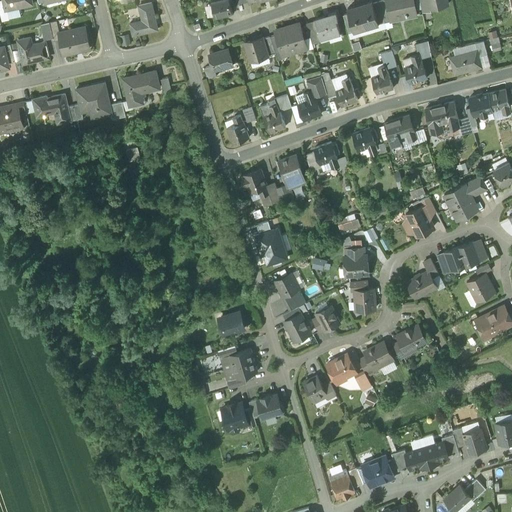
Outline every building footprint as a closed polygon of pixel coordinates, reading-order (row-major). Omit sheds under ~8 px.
[(3,0),(0,0),(0,14),(2,21),(8,19),(6,10),(6,11),(3,0)] [(31,0),(3,0),(6,11),(6,10),(33,4),(31,0)] [(217,0),(211,1),(212,5),(214,15),(215,16),(232,12),(229,0),(217,0)] [(385,0),(384,0),(378,1),(378,2),(384,23),(390,21),(385,0)] [(385,0),(390,21),(417,16),(413,0),(385,0)] [(427,0),(419,0),(422,12),(431,10),(431,8),(430,5),(429,5),(427,0)] [(446,0),(427,0),(429,5),(430,5),(431,8),(447,5),(446,0)] [(133,1),(124,4),(125,10),(136,7),(135,1),(133,1)] [(372,2),(360,5),(367,28),(378,25),(372,4),(372,2)] [(378,2),(372,4),(378,25),(384,23),(378,2)] [(152,4),(139,7),(143,23),(130,26),(133,36),(158,31),(152,4)] [(212,5),(206,7),(208,17),(214,15),(212,5)] [(360,5),(347,9),(348,14),(354,32),(367,28),(360,5)] [(329,16),(315,20),(315,21),(320,39),(321,39),(330,36),(330,34),(339,31),(339,33),(340,33),(336,20),(338,20),(336,12),(328,15),(329,16)] [(354,32),(348,14),(343,16),(348,34),(354,32)] [(57,20),(50,22),(54,38),(54,39),(60,37),(59,33),(60,33),(57,20)] [(315,21),(306,23),(312,44),(322,41),(321,39),(320,39),(315,21)] [(50,22),(42,24),(45,40),(54,38),(50,22)] [(300,25),(285,29),(285,28),(275,31),(276,35),(281,53),(283,52),(296,48),(297,51),(307,48),(300,25)] [(60,33),(59,33),(60,37),(64,54),(90,48),(86,27),(60,33)] [(122,35),(122,45),(131,45),(131,34),(122,35)] [(281,53),(276,35),(270,37),(275,54),(277,61),(284,59),(283,52),(281,53)] [(261,36),(255,38),(256,39),(245,43),(250,61),(268,56),(263,39),(261,36)] [(499,36),(491,38),(494,50),(502,48),(499,36)] [(270,37),(263,39),(268,56),(275,54),(270,37)] [(28,38),(18,40),(24,64),(49,58),(46,42),(30,45),(28,38)] [(484,40),(475,42),(477,49),(479,55),(487,53),(484,40)] [(428,41),(415,44),(418,55),(419,54),(420,58),(431,55),(428,41)] [(11,45),(5,46),(9,63),(15,62),(11,45)] [(5,46),(0,47),(0,66),(9,64),(9,63),(5,46)] [(228,49),(209,55),(212,66),(213,70),(214,70),(223,67),(223,69),(233,66),(228,49)] [(477,49),(450,56),(455,74),(482,66),(479,55),(477,49)] [(392,50),(381,53),(383,60),(387,59),(389,68),(396,65),(392,50)] [(418,55),(412,57),(414,64),(421,61),(420,58),(419,54),(418,55)] [(414,64),(405,66),(411,83),(427,77),(422,61),(414,64)] [(385,65),(378,67),(380,74),(387,72),(385,65)] [(212,66),(203,68),(207,79),(216,77),(214,70),(213,70),(212,66)] [(156,71),(123,79),(130,107),(140,104),(137,94),(160,89),(156,71)] [(380,74),(372,77),(377,93),(393,88),(388,72),(387,72),(380,74)] [(322,76),(306,80),(311,91),(312,91),(314,98),(315,98),(317,97),(317,96),(327,93),(324,83),(322,76)] [(349,77),(341,80),(344,87),(351,84),(349,77)] [(168,78),(161,80),(164,97),(171,92),(168,78)] [(332,79),(324,83),(327,93),(328,98),(338,95),(336,90),(332,79)] [(106,83),(77,90),(80,104),(82,113),(92,110),(92,108),(99,107),(101,116),(112,114),(113,114),(111,105),(106,83)] [(336,90),(338,95),(342,106),(358,100),(356,95),(354,90),(352,84),(351,84),(344,87),(336,90)] [(506,88),(489,93),(493,110),(502,107),(509,105),(510,105),(506,88)] [(311,91),(304,94),(307,100),(314,98),(312,91),(311,91)] [(489,93),(470,97),(473,108),(475,116),(481,114),(481,116),(487,114),(487,113),(493,111),(493,110),(489,93)] [(65,94),(47,98),(47,96),(33,100),(33,101),(36,112),(37,118),(55,113),(58,125),(72,122),(68,107),(65,94)] [(288,94),(274,99),(276,104),(279,111),(280,112),(291,107),(288,94)] [(304,94),(296,97),(298,104),(307,100),(304,94)] [(298,104),(304,121),(321,114),(315,98),(314,98),(307,100),(298,104)] [(33,101),(24,103),(27,114),(36,112),(33,101)] [(122,102),(111,105),(113,114),(112,114),(113,120),(126,118),(122,102)] [(454,102),(425,109),(431,134),(443,131),(452,128),(459,126),(460,126),(458,120),(459,120),(454,102)] [(24,103),(18,104),(21,116),(27,115),(27,114),(24,103)] [(18,104),(0,108),(5,130),(11,128),(12,132),(24,129),(21,116),(18,104)] [(80,104),(74,105),(77,120),(84,119),(82,113),(80,104)] [(276,104),(269,107),(268,104),(260,107),(270,133),(285,127),(280,112),(279,111),(276,104)] [(77,120),(74,105),(68,107),(72,122),(77,120)] [(509,105),(502,107),(503,115),(510,113),(511,113),(509,105)] [(252,107),(243,109),(247,122),(255,119),(252,107)] [(475,116),(473,108),(467,110),(469,118),(472,127),(477,125),(475,116)] [(240,115),(233,118),(235,125),(242,122),(240,115)] [(409,115),(384,124),(394,151),(403,148),(401,144),(416,139),(414,132),(414,131),(413,128),(417,126),(414,117),(410,119),(409,115)] [(469,118),(459,120),(458,120),(460,126),(459,126),(461,136),(473,132),(472,127),(469,118)] [(235,125),(227,128),(233,144),(249,138),(243,122),(242,122),(235,125)] [(369,129),(353,135),(359,151),(368,148),(375,145),(369,129)] [(331,142),(315,148),(316,152),(321,165),(329,162),(337,159),(336,155),(332,146),(331,142)] [(384,144),(378,146),(381,156),(387,154),(384,144)] [(375,145),(368,148),(370,155),(377,152),(375,145)] [(138,149),(127,153),(130,163),(142,159),(138,149)] [(316,152),(306,155),(311,171),(322,167),(321,165),(316,152)] [(296,155),(279,161),(288,185),(305,179),(296,155)] [(337,159),(329,162),(331,168),(332,169),(339,166),(337,159)] [(329,162),(321,165),(322,167),(323,171),(331,168),(329,162)] [(509,163),(494,171),(502,186),(511,180),(511,169),(511,170),(509,163)] [(261,170),(244,176),(248,187),(250,193),(259,190),(267,187),(267,186),(261,170)] [(481,175),(466,183),(472,197),(488,189),(481,175)] [(244,177),(239,178),(238,181),(240,187),(243,189),(248,187),(244,177)] [(305,179),(288,185),(289,189),(290,188),(306,182),(305,179)] [(466,183),(444,194),(457,219),(478,208),(472,197),(466,183)] [(275,184),(267,186),(267,187),(272,203),(280,201),(277,189),(275,184)] [(288,185),(277,189),(280,201),(293,196),(290,188),(289,189),(288,185)] [(267,187),(259,190),(265,206),(272,203),(267,187)] [(429,196),(420,200),(422,205),(423,205),(427,212),(435,208),(429,196)] [(422,205),(406,214),(417,235),(434,226),(427,212),(423,205),(422,205)] [(338,218),(341,232),(360,228),(358,214),(338,218)] [(258,225),(260,233),(270,230),(268,222),(258,225)] [(374,226),(365,230),(369,241),(379,237),(374,226)] [(263,256),(266,265),(288,259),(278,228),(270,230),(260,233),(253,235),(260,257),(263,256)] [(344,237),(345,247),(363,245),(362,238),(352,240),(352,236),(344,237)] [(487,257),(481,240),(474,243),(480,259),(487,257)] [(473,241),(459,246),(465,265),(480,259),(474,243),(473,241)] [(459,246),(443,252),(444,253),(450,270),(465,265),(459,246)] [(364,247),(346,249),(346,257),(364,255),(364,247)] [(444,253),(436,256),(443,273),(450,270),(444,253)] [(346,257),(344,257),(345,268),(349,268),(349,275),(369,274),(368,265),(367,265),(366,256),(367,256),(367,255),(364,255),(346,257)] [(313,257),(312,268),(324,269),(325,259),(313,257)] [(431,258),(423,262),(427,271),(428,270),(431,277),(439,273),(431,258)] [(488,262),(475,269),(479,276),(485,273),(492,269),(488,262)] [(427,271),(408,281),(416,297),(436,286),(431,277),(428,270),(427,271)] [(291,273),(274,281),(283,298),(300,289),(291,273)] [(479,276),(467,282),(476,301),(495,292),(485,273),(479,276)] [(367,280),(350,281),(351,291),(354,291),(354,290),(368,289),(367,280)] [(368,289),(354,290),(354,291),(355,303),(359,303),(360,310),(375,309),(373,288),(368,289)] [(300,292),(284,300),(290,311),(299,306),(306,303),(300,292)] [(504,304),(497,308),(497,309),(478,319),(482,326),(481,330),(484,336),(488,337),(499,331),(498,329),(511,322),(511,321),(511,320),(508,313),(504,304)] [(290,311),(283,314),(286,320),(301,313),(302,313),(299,306),(290,311)] [(331,306),(316,313),(318,317),(324,329),(325,331),(340,324),(331,306)] [(245,329),(240,312),(222,317),(227,334),(245,329)] [(286,320),(284,321),(294,341),(311,333),(301,313),(286,320)] [(324,329),(318,317),(312,320),(319,332),(324,329)] [(418,324),(397,336),(399,341),(405,352),(406,352),(426,341),(418,324)] [(405,352),(399,341),(393,344),(400,359),(407,355),(406,352),(405,352)] [(384,342),(364,352),(367,356),(373,369),(374,370),(393,360),(384,342)] [(235,345),(218,350),(220,358),(229,355),(237,352),(235,345)] [(237,352),(229,355),(232,366),(254,360),(251,349),(237,352)] [(347,354),(327,364),(335,381),(344,377),(344,379),(356,373),(347,354)] [(367,356),(359,361),(364,371),(365,373),(373,369),(367,356)] [(254,360),(232,366),(236,377),(236,378),(244,375),(257,371),(254,360)] [(364,371),(354,377),(361,391),(372,386),(365,373),(364,371)] [(236,377),(227,380),(229,388),(247,383),(244,375),(236,378),(236,377)] [(322,386),(317,376),(303,383),(312,401),(318,398),(319,400),(326,396),(327,396),(322,386)] [(330,383),(322,386),(327,396),(326,396),(328,400),(336,396),(330,383)] [(277,394),(270,396),(269,395),(266,396),(265,398),(259,400),(258,400),(262,414),(263,417),(276,413),(279,415),(282,414),(284,410),(283,407),(280,405),(277,394)] [(258,398),(249,401),(251,408),(252,408),(254,416),(262,414),(258,400),(259,400),(258,398)] [(236,404),(235,402),(227,404),(228,406),(222,408),(228,429),(230,429),(230,432),(233,433),(239,432),(240,429),(239,426),(248,424),(248,423),(244,410),(242,402),(236,404)] [(251,408),(244,410),(248,423),(248,424),(249,427),(257,425),(254,416),(252,408),(251,408)] [(511,413),(496,417),(497,421),(511,418),(511,413)] [(511,420),(496,424),(500,443),(511,441),(511,420)] [(462,427),(452,430),(453,434),(458,447),(466,444),(463,434),(464,434),(462,427)] [(464,434),(463,434),(466,444),(469,453),(487,448),(481,429),(464,434)] [(453,434),(442,437),(443,442),(444,442),(448,455),(459,452),(458,447),(453,434)] [(435,443),(424,446),(430,465),(439,462),(438,460),(449,457),(448,455),(444,442),(443,442),(436,445),(435,443)] [(424,446),(413,449),(414,451),(406,454),(410,467),(410,469),(421,466),(421,468),(430,465),(424,446)] [(405,449),(391,453),(393,459),(394,459),(398,470),(398,471),(410,467),(406,454),(405,449)] [(386,455),(362,464),(363,465),(369,481),(371,486),(394,477),(392,472),(388,461),(386,455)] [(393,459),(388,461),(392,472),(398,470),(394,459),(393,459)] [(369,481),(363,465),(357,468),(363,484),(369,481)] [(356,467),(349,470),(355,486),(363,484),(357,468),(356,467)] [(329,476),(331,481),(348,475),(346,469),(329,476)] [(348,475),(331,481),(338,498),(343,496),(343,497),(350,494),(350,493),(355,491),(348,475)] [(477,478),(464,490),(471,497),(470,497),(473,501),(486,489),(477,478)] [(460,485),(445,499),(455,511),(470,497),(471,497),(464,490),(460,485)]
